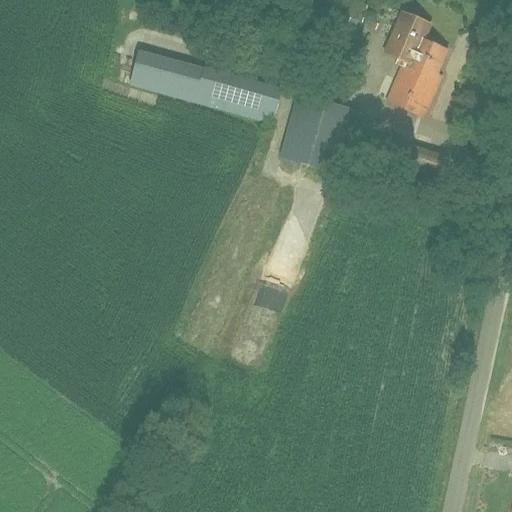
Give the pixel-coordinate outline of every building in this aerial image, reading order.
[(347,28),(349,20),(361,24),(367,8),(354,4),(353,9),(324,0),(305,0),(302,14),(347,28)] [(385,55),(404,63),(437,76),(447,53),(422,42),(429,26),(402,14),(385,55)] [(196,106),(204,75),(138,58),(130,90),(196,106)] [(437,76),(404,63),(387,103),(424,119),(442,79),(437,76)] [(204,73),(204,75),(196,106),(273,126),(281,92),(204,73)] [(353,111),(299,97),(283,160),(337,174),(353,111)] [(437,184),(445,160),(414,150),(370,137),(363,161),(437,184)]
